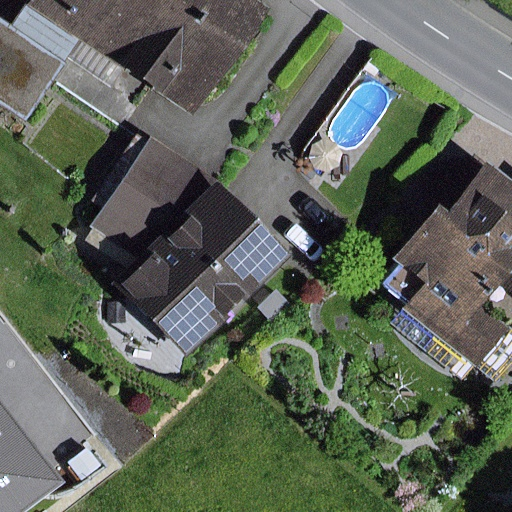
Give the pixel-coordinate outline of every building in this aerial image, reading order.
[(0,110),(19,123),(62,62),(100,88),(114,68),(187,119),(263,9),(249,0),(27,0),(7,29),(0,23),(0,110)] [(207,179),(143,137),(140,141),(130,135),(85,203),(95,209),(83,228),(86,230),(79,242),(121,269),(105,285),(179,360),(284,257),(207,179)] [(511,346),(511,335),(472,304),(488,284),(511,253),(511,249),(500,241),(511,224),(511,187),(476,160),(471,166),(461,158),(438,157),(418,183),(425,203),(382,257),(392,265),(377,284),(401,303),(387,322),(457,377),(469,363),(487,378),(511,346)] [(511,224),(500,241),(511,249),(511,253),(488,284),(511,302),(511,224)] [(287,304),(272,289),(253,308),(267,323),(287,304)] [(0,391),(0,511),(21,511),(67,476),(0,391)]
